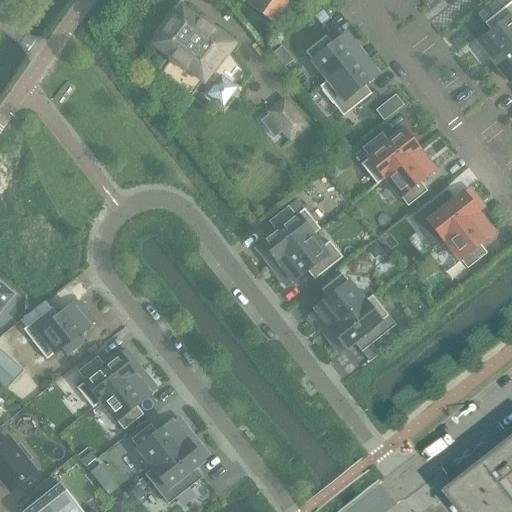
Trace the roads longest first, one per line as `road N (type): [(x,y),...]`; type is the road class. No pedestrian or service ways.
road 1 (residential): [(403,482),(193,217),(174,202),(146,200),(111,226),(105,270),(290,511)]
road 2 (residential): [(383,0),(372,21),(511,198)]
road 3 (residential): [(0,120),(86,0)]
road 4 (residential): [(403,482),(511,399)]
